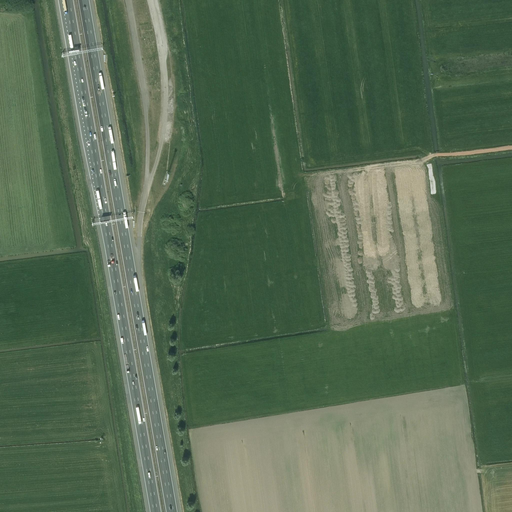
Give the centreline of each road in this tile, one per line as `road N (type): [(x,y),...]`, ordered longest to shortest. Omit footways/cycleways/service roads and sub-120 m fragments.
road 1 (motorway): [(67,0),(155,511)]
road 2 (motorway): [(171,511),(84,0)]
